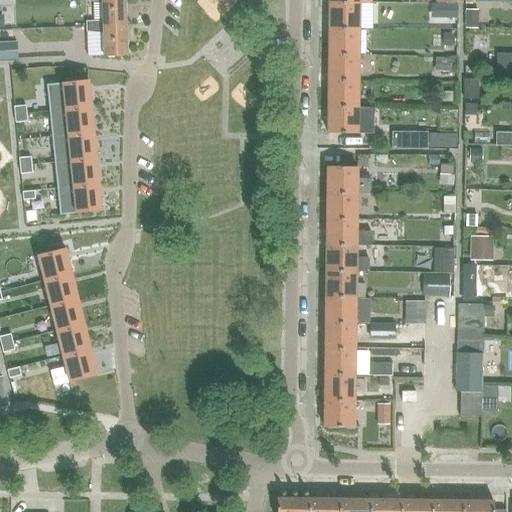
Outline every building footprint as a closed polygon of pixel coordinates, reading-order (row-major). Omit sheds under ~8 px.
[(84,0),(85,1),(101,2),(102,20),(102,26),(125,25),(123,0),(84,0)] [(328,2),(327,28),(357,29),(358,3),(361,3),(328,2)] [(102,20),(85,21),(86,31),(103,32),(103,56),(119,56),(126,55),(125,25),(102,26),(102,20)] [(327,28),(327,54),(357,55),(357,29),(327,28)] [(16,43),(0,43),(0,59),(17,59),(16,43)] [(511,53),(495,54),(495,66),(511,66),(511,53)] [(327,54),(327,80),(357,81),(357,55),(327,54)] [(495,67),(495,80),(511,79),(511,66),(495,66),(495,67)] [(327,80),(326,106),(356,106),(357,81),(327,80)] [(87,81),(45,85),(48,112),(90,108),(87,81)] [(25,106),(13,107),(13,115),(25,114),(25,106)] [(326,106),(326,133),(356,133),(373,133),(373,109),(356,109),(356,106),(326,106)] [(90,108),(48,112),(51,138),(92,133),(90,108)] [(25,114),(13,115),(14,123),(26,122),(25,114)] [(511,132),(494,132),(494,145),(511,145),(511,132)] [(92,133),(51,138),(53,163),(95,159),(92,133)] [(30,158),(18,159),(19,167),(31,166),(30,158)] [(95,159),(53,163),(56,189),(98,185),(95,159)] [(31,166),(19,167),(19,175),(31,174),(31,166)] [(326,167),(326,193),(355,193),(370,193),(370,179),(356,179),(356,167),(326,167)] [(98,185),(56,189),(59,216),(100,211),(98,185)] [(437,188),(438,202),(449,202),(448,187),(437,188)] [(33,191),(21,193),(22,201),(34,199),(33,191)] [(326,193),(325,219),(355,219),(355,193),(326,193)] [(325,219),(325,245),(355,245),(370,245),(370,231),(355,231),(355,219),(325,219)] [(470,236),(470,260),(492,260),(492,237),(470,236)] [(325,245),(325,270),(368,270),(369,258),(355,258),(355,245),(325,245)] [(64,249),(36,256),(42,282),(70,275),(64,249)] [(325,270),(324,297),(354,297),(354,272),(368,272),(368,270),(325,270)] [(70,275),(42,282),(49,307),(77,300),(70,275)] [(422,275),(422,296),(426,297),(444,297),(448,297),(449,276),(444,276),(426,275),(422,275)] [(324,297),(324,322),(354,323),(354,297),(324,297)] [(77,300),(49,307),(55,332),(83,325),(77,300)] [(456,305),(455,328),(480,329),(480,305),(457,304),(456,305)] [(324,322),(324,348),(354,348),(354,323),(324,322)] [(394,324),(370,324),(370,336),(393,337),(394,324)] [(83,325),(55,332),(61,357),(89,350),(83,325)] [(455,328),(455,341),(480,341),(480,329),(455,328)] [(10,335),(0,337),(0,345),(12,342),(10,335)] [(455,341),(455,353),(480,353),(480,341),(455,341)] [(12,342),(0,345),(0,346),(2,353),(14,350),(12,342)] [(324,348),(324,374),(353,374),(353,375),(366,376),(390,377),(391,364),(368,364),(368,352),(353,351),(354,348),(324,348)] [(89,350),(61,357),(68,383),(96,376),(89,350)] [(455,353),(454,392),(459,392),(459,393),(479,393),(479,385),(480,353),(455,353)] [(18,368),(6,371),(8,379),(20,376),(18,368)] [(324,374),(323,400),(353,401),(353,375),(353,374),(324,374)] [(479,385),(479,393),(479,412),(496,412),(496,386),(479,385)] [(404,393),(404,401),(417,401),(418,394),(418,392),(404,391),(404,393)] [(458,393),(458,417),(479,417),(479,412),(479,393),(459,393),(458,393)] [(323,400),(323,427),(352,428),(353,428),(353,427),(353,401),(323,400)] [(306,511),(307,500),(276,499),(275,511),(306,511)] [(337,511),(338,500),(307,500),(306,511),(337,511)] [(368,511),(369,500),(338,500),(337,511),(368,511)] [(368,511),(399,511),(400,501),(369,500),(368,511)] [(430,511),(430,501),(400,501),(399,511),(430,511)] [(460,511),(461,502),(430,501),(430,511),(460,511)] [(504,511),(503,511),(492,511),(492,502),(461,502),(460,511),(504,511)]
